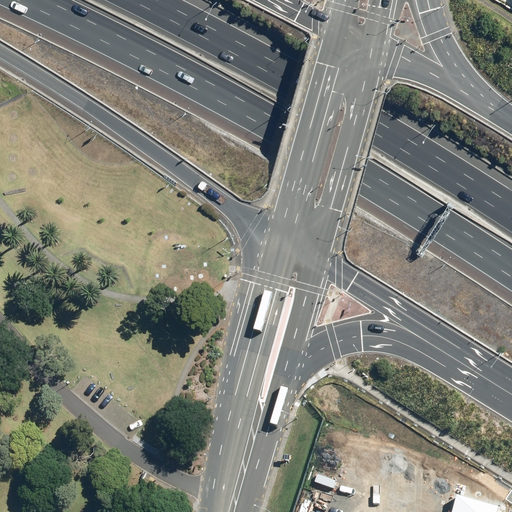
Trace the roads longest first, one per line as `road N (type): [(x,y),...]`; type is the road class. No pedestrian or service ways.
road 1 (motorway): [(511,262),(281,122),(49,0)]
road 2 (motorway): [(133,0),(511,215)]
road 3 (motorway): [(280,237),(0,52)]
road 4 (secondary): [(228,505),(280,237)]
road 5 (motorway): [(477,364),(365,333),(304,361),(276,402)]
road 6 (primary): [(373,47),(316,257)]
road 7 (primary): [(280,237),(338,29)]
road 8 (motorway): [(477,364),(316,257)]
road 9 (motorway): [(373,47),(511,120)]
road 10 (secondary): [(316,257),(276,402)]
road 11 (motorway): [(429,0),(456,66),(511,120)]
